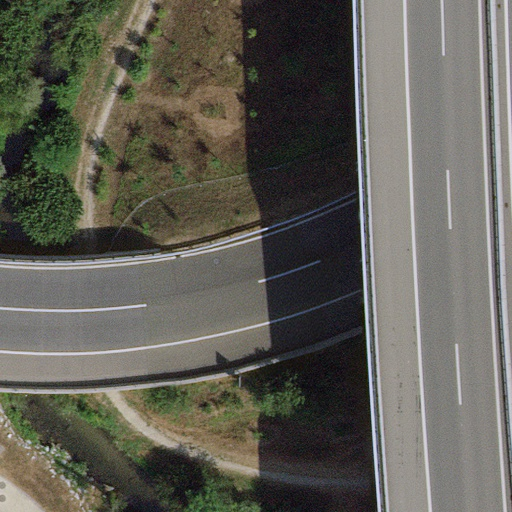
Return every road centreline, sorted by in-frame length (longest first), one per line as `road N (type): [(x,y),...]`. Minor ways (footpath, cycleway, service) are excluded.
road 1 (motorway): [(437,0),(462,511)]
road 2 (motorway): [(0,332),(134,327),(268,274)]
road 3 (motorway): [(268,274),(430,208),(511,150)]
road 4 (motorway): [(0,287),(134,290),(268,274)]
